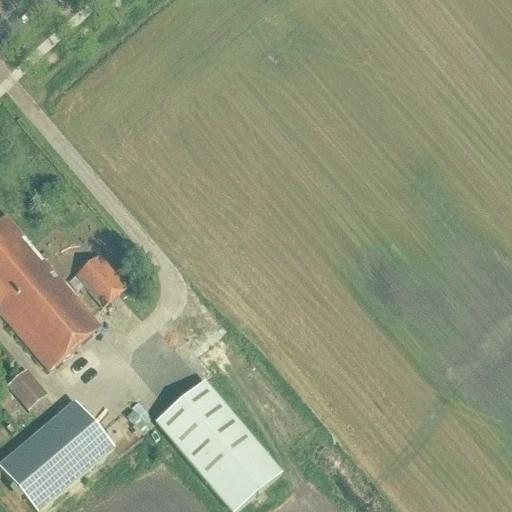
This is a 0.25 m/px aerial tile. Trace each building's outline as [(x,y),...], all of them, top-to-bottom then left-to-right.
[(0,319),(48,377),(100,333),(5,221),(0,225),(0,319)] [(74,281),(102,313),(126,292),(99,260),(74,281)] [(7,390),(28,415),(45,400),(24,376),(7,390)] [(154,428),(225,511),(241,511),(281,479),(204,387),(154,428)] [(0,469),(0,474),(32,511),(43,511),(113,453),(74,407),(0,469)]
